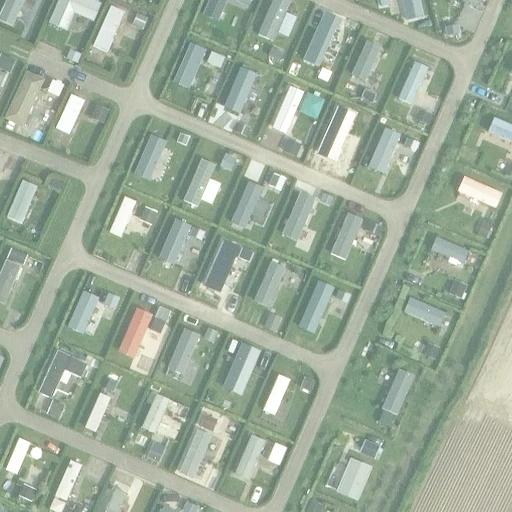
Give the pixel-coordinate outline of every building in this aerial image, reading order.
[(8,0),(2,14),(15,19),(23,0),(8,0)] [(87,0),(58,0),(48,25),(66,32),(73,15),(92,23),(100,5),(87,0)] [(110,8),(92,48),(106,54),(124,14),(110,8)] [(184,62),(200,67),(211,34),(196,29),(184,62)] [(402,81),(420,89),(438,53),(420,45),(402,81)] [(208,75),(224,55),(213,46),(197,66),(208,75)] [(296,120),(313,76),(295,70),(279,113),(296,120)] [(25,74),(4,120),(21,128),(43,81),(25,74)] [(308,98),(326,109),(337,91),(319,80),(308,98)] [(329,126),(344,134),(360,101),(345,94),(329,126)] [(71,97),(55,130),(68,136),(83,103),(71,97)] [(511,126),(511,106),(502,103),(495,120),(511,126)] [(228,144),(226,150),(206,142),(189,186),(221,198),(240,149),(228,144)] [(8,157),(4,170),(18,175),(23,163),(8,157)] [(465,177),(506,197),(511,185),(511,179),(473,160),(465,177)] [(11,203),(32,211),(47,172),(26,163),(11,203)] [(131,224),(147,188),(130,180),(114,216),(131,224)] [(161,208),(166,197),(150,190),(145,200),(161,208)] [(352,198),(338,240),(359,247),(373,205),(352,198)] [(435,241),(471,256),(479,236),(444,221),(435,241)] [(291,266),(301,271),(307,258),(278,243),(259,282),(279,292),(291,266)] [(13,244),(0,271),(0,278),(14,285),(30,252),(13,244)] [(125,283),(114,279),(111,285),(90,275),(73,310),(93,320),(104,295),(116,301),(125,283)] [(450,314),(457,299),(417,282),(411,297),(450,314)] [(63,382),(65,376),(78,380),(85,359),(95,363),(101,347),(59,333),(45,376),(63,382)] [(388,392),(407,399),(420,365),(401,357),(388,392)] [(114,358),(90,413),(104,418),(127,364),(114,358)] [(269,397),(284,403),(301,365),(286,358),(269,397)] [(164,378),(150,409),(181,424),(196,391),(181,384),(180,385),(164,378)] [(219,415),(224,404),(210,399),(206,409),(219,415)] [(204,462),(221,421),(202,413),(185,455),(204,462)] [(258,419),(240,457),(257,465),(274,427),(258,419)] [(12,454),(27,459),(38,427),(23,422),(12,454)] [(276,446),(287,450),(294,432),(283,428),(276,446)] [(360,483),(374,449),(357,442),(343,476),(360,483)] [(69,497),(91,451),(77,445),(55,490),(69,497)] [(34,465),(22,481),(34,490),(46,473),(34,465)] [(117,511),(121,511),(133,477),(117,472),(106,508),(117,511)] [(0,511),(9,494),(0,490),(0,511)] [(347,511),(354,505),(342,495),(328,511),(347,511)] [(161,511),(178,511),(182,504),(169,497),(161,511)]
